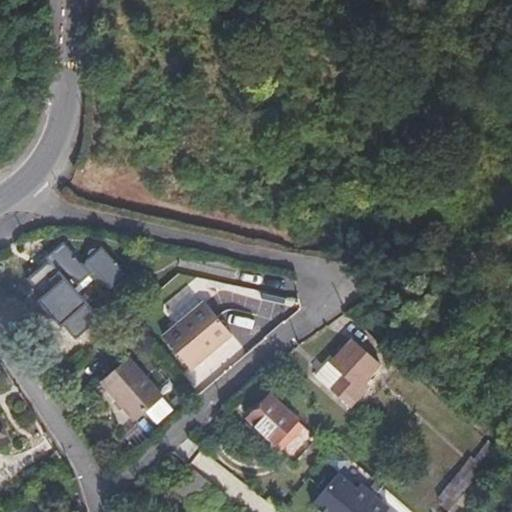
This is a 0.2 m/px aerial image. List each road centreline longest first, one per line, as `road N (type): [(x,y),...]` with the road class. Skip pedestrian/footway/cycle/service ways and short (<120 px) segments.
road 1 (residential): [(100,501),(309,321),(328,282),(292,258),(56,206),(21,185)]
road 2 (tertiary): [(21,185),(50,149),(61,115),(65,0)]
road 3 (residential): [(0,342),(84,462),(100,501)]
